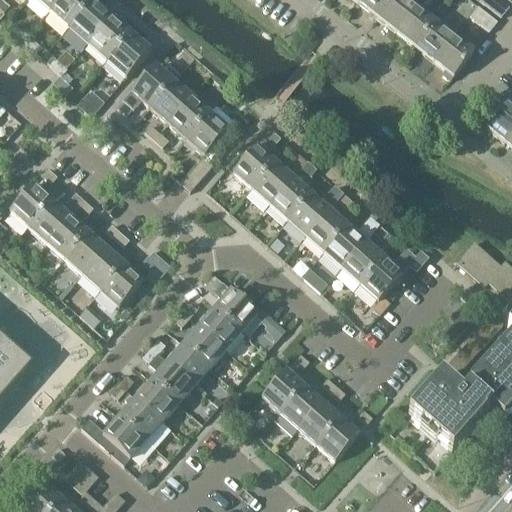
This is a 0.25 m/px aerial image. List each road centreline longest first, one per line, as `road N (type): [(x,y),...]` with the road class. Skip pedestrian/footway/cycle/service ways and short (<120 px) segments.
road 1 (residential): [(457,282),(387,360),(361,361),(247,262),(195,265)]
road 2 (residential): [(0,495),(195,265)]
road 3 (residential): [(195,265),(169,229),(0,83)]
road 4 (residential): [(444,121),(303,0)]
